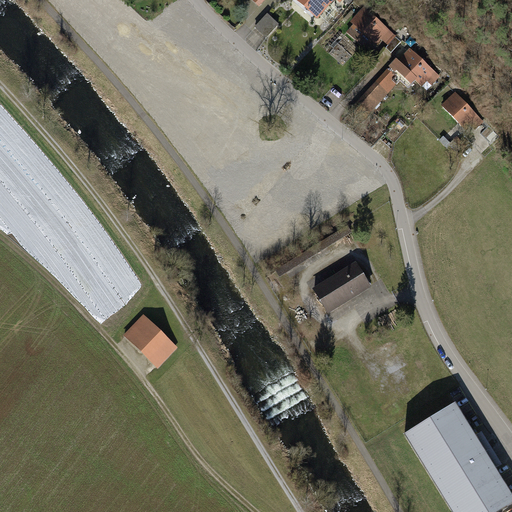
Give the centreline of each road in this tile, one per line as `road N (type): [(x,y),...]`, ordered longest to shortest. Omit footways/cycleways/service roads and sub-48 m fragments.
road 1 (track): [(40,0),(136,106),(292,327),(402,511)]
road 2 (residential): [(511,443),(433,329),(392,176),(193,0)]
road 3 (track): [(301,511),(160,288),(0,87)]
road 4 (track): [(253,511),(204,468),(132,365),(0,239)]
